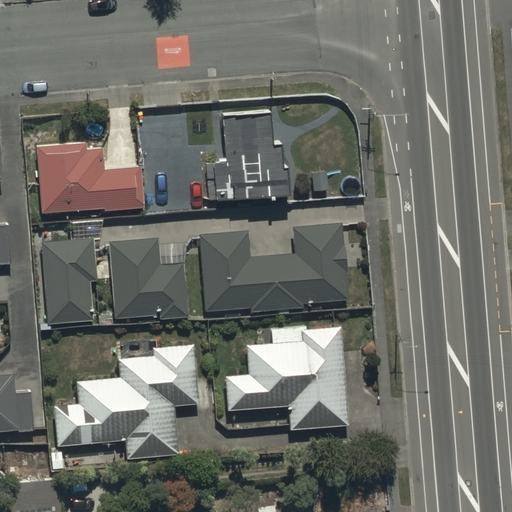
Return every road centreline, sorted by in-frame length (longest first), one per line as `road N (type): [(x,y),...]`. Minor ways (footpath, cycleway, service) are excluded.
road 1 (secondary): [(470,511),(430,15)]
road 2 (residential): [(0,51),(430,15)]
